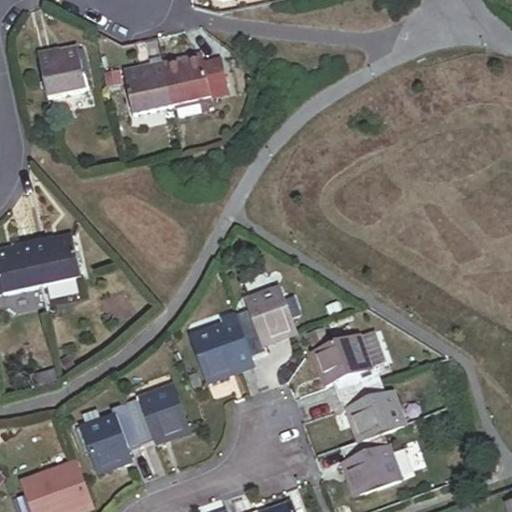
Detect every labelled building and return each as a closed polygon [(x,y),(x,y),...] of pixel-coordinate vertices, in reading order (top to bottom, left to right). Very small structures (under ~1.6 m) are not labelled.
[(37,56),(47,102),(87,94),(79,51),(59,55),(58,51),(37,56)] [(204,67),(203,60),(183,64),(182,60),(163,64),(172,110),(211,102),(211,100),(204,67)] [(221,63),(204,67),(211,100),(228,97),(221,63)] [(172,110),(163,64),(143,68),(144,72),(125,76),(133,118),(172,110)] [(81,282),(72,241),(54,245),(53,240),(32,245),(43,290),(81,282)] [(43,290),(32,245),(12,249),(13,254),(0,256),(0,282),(4,299),(43,290)] [(295,336),(280,292),(247,304),(250,313),(236,318),(251,361),(266,356),(263,347),(295,336)] [(251,361),(236,318),(222,323),(225,330),(192,341),(208,386),(241,374),(238,366),(251,361)] [(376,334),(358,340),(370,374),(376,371),(388,367),(376,334)] [(370,374),(358,340),(314,357),(326,390),(333,387),(337,401),(381,385),(376,371),(370,374)] [(404,428),(393,396),(386,398),(381,385),(337,401),(343,415),(347,413),(359,445),(383,436),(404,428)] [(188,435),(172,391),(125,408),(140,450),(156,445),(156,447),(188,435)] [(140,450),(125,408),(112,413),(115,420),(101,425),(86,430),(83,432),(99,477),(131,465),(127,455),(140,450)] [(82,419),(86,430),(101,425),(97,413),(82,419)] [(401,483),(383,436),(359,445),(341,451),(347,467),(343,468),(355,500),(401,483)] [(76,511),(90,507),(81,482),(75,465),(21,485),(26,500),(30,511),(76,511)] [(13,505),(15,511),(30,511),(26,500),(13,505)]
